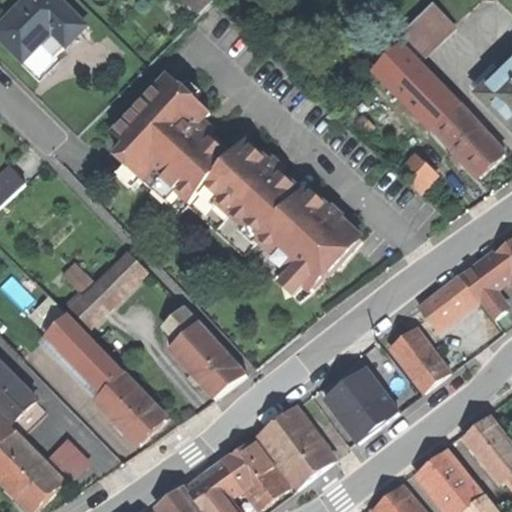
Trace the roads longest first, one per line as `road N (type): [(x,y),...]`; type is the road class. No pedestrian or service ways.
road 1 (residential): [(511,214),(289,384)]
road 2 (residential): [(289,384),(105,511)]
road 3 (residential): [(511,366),(362,480)]
road 4 (unclassified): [(289,384),(362,480)]
